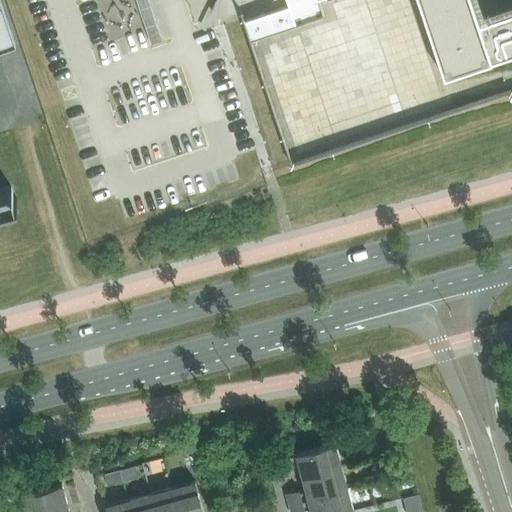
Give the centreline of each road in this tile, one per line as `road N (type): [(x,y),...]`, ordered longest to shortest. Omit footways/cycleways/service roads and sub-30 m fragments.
road 1 (primary): [(511,219),(0,358)]
road 2 (primary): [(0,407),(306,321)]
road 3 (tertiary): [(306,321),(345,329),(405,318),(427,328),(510,498)]
road 4 (tertiary): [(510,498),(478,334),(483,289),(501,269)]
road 5 (primary): [(306,321),(501,269)]
